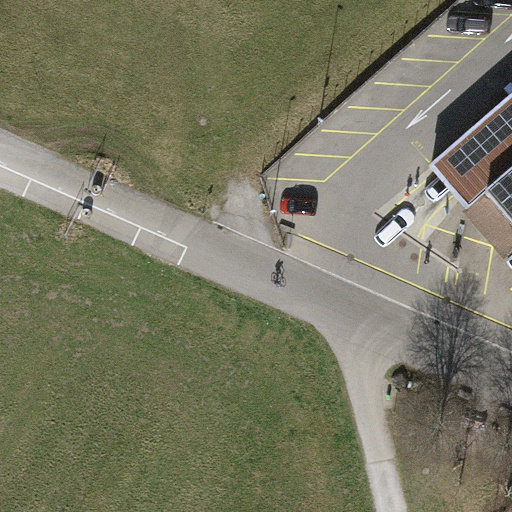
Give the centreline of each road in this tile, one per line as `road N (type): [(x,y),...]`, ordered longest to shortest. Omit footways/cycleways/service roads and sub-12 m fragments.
road 1 (unclassified): [(0,166),(511,387)]
road 2 (track): [(388,511),(349,318)]
